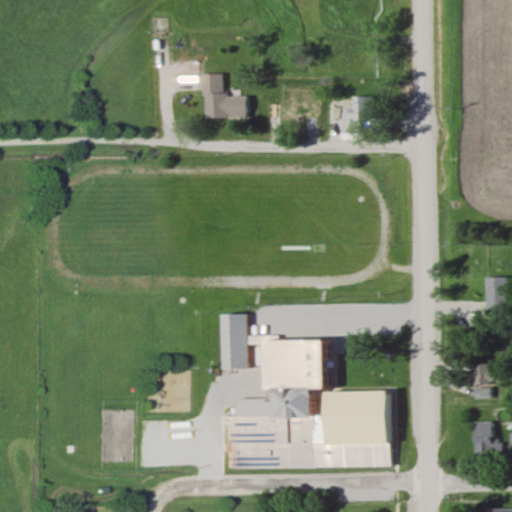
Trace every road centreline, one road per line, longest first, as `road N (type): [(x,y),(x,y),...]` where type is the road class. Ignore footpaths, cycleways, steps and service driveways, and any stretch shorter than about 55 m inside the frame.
road 1 (tertiary): [(423,511),(418,0)]
road 2 (residential): [(422,143),(0,140)]
road 3 (residential): [(511,486),(207,484),(156,499),(152,511)]
